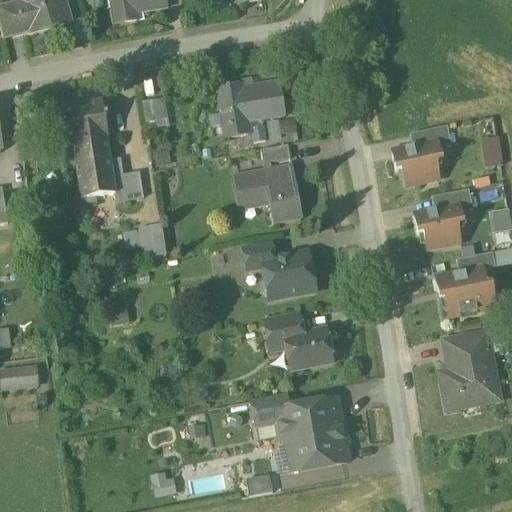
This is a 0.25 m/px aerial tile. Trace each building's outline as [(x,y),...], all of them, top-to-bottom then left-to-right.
[(63,0),(22,0),(25,10),(16,13),(23,38),(71,24),(63,0)] [(108,0),(113,27),(139,23),(138,16),(166,12),(164,0),(108,0)] [(262,0),(238,0),(240,9),(264,4),(262,0)] [(8,9),(0,10),(0,32),(2,44),(23,38),(16,13),(10,14),(8,9)] [(241,87),(216,91),(224,140),(249,136),(247,125),(283,118),(277,86),(241,91),(241,87)] [(101,105),(59,112),(65,148),(72,147),(106,141),(107,141),(101,105)] [(446,131),(418,137),(421,150),(436,147),(438,153),(450,151),(446,131)] [(106,141),(72,147),(81,203),(111,198),(115,197),(109,165),(106,141)] [(481,142),(482,167),(501,167),(500,141),(481,142)] [(421,150),(391,157),(395,175),(401,174),(404,191),(438,184),(434,167),(440,166),(438,153),(436,147),(421,150)] [(287,149),(260,154),(262,168),(290,163),(287,150),(287,149)] [(121,163),(109,165),(115,197),(111,198),(113,207),(128,204),(124,179),(121,163)] [(291,170),(231,181),(237,210),(268,205),(273,229),(301,224),(291,170)] [(139,177),(124,179),(128,204),(143,202),(139,177)] [(20,188),(0,190),(0,223),(0,224),(24,221),(20,188)] [(468,195),(439,200),(442,214),(458,211),(459,217),(472,214),(468,195)] [(442,214),(413,220),(417,239),(422,238),(426,254),(459,248),(456,231),(462,230),(459,217),(458,211),(442,214)] [(492,235),(508,236),(510,217),(493,216),(492,235)] [(124,251),(141,250),(142,260),(165,259),(163,228),(123,231),(124,251)] [(270,249),(243,254),(247,275),(262,272),(261,267),(273,264),(270,249)] [(273,264),(261,267),(262,272),(264,281),(262,282),(258,288),(260,296),(266,300),(268,300),(268,304),(315,295),(308,258),(273,264)] [(491,258),(462,264),(465,277),(482,274),(482,275),(494,272),(491,258)] [(458,279),(435,284),(437,297),(442,296),(447,322),(483,315),(494,312),(490,292),(485,293),(482,275),(482,274),(465,277),(462,264),(455,265),(458,279)] [(116,306),(108,308),(109,314),(112,329),(123,326),(120,311),(117,312),(116,306)] [(494,312),(483,315),(485,325),(496,323),(494,312)] [(299,319),(263,325),(269,357),(286,354),(284,342),(303,338),(299,319)] [(0,330),(0,350),(10,350),(9,331),(0,330)] [(303,338),(284,342),(286,354),(290,375),(331,368),(331,366),(333,365),(336,361),(335,354),(330,351),(328,351),(325,334),(303,338)] [(484,340),(467,343),(470,359),(447,364),(451,387),(442,389),(447,415),(497,405),(484,340)] [(467,343),(444,348),(447,364),(470,359),(467,343)] [(35,372),(0,376),(0,377),(2,394),(37,390),(35,372)] [(286,400),(250,407),(255,430),(276,426),(274,416),(288,413),(286,400)] [(288,413),(274,416),(276,426),(280,445),(294,443),(300,476),(347,467),(335,404),(288,413)] [(196,422),(187,424),(190,441),(200,440),(196,422)] [(151,480),(153,499),(175,497),(173,477),(151,480)] [(259,485),(244,488),(246,500),(261,497),(259,485)]
